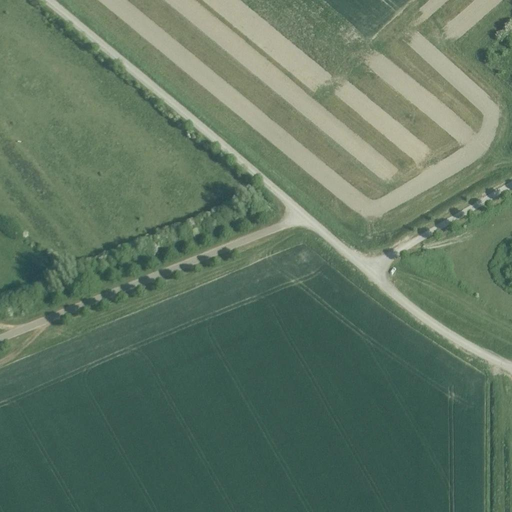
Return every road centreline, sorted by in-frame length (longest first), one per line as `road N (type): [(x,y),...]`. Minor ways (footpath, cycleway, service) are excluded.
road 1 (unclassified): [(303,216),(45,0)]
road 2 (unclassified): [(0,339),(303,216)]
road 3 (unclassified): [(511,367),(438,328),(367,272)]
road 4 (unclassified): [(367,272),(511,184)]
